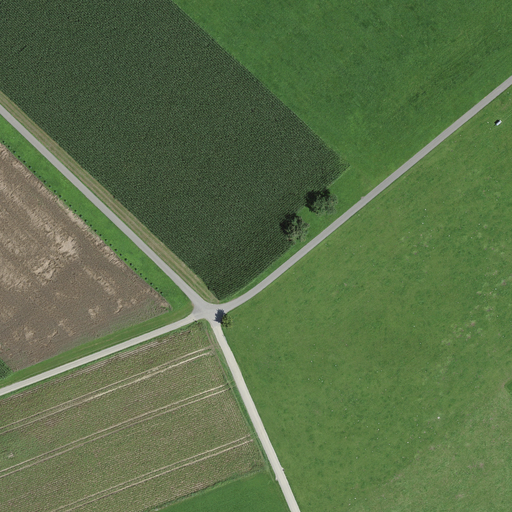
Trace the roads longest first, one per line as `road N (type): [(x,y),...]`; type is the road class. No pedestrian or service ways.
road 1 (unclassified): [(211,313),(0,108)]
road 2 (track): [(0,392),(211,313)]
road 3 (track): [(300,511),(211,313)]
